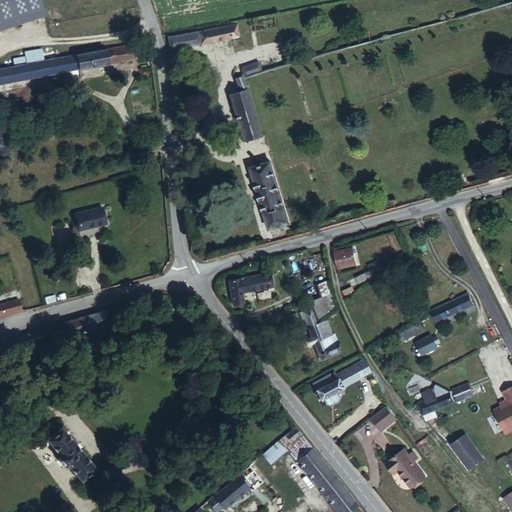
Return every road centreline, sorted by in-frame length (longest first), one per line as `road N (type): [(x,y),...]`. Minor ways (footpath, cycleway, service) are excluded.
road 1 (tertiary): [(190,275),(378,511)]
road 2 (tertiary): [(190,275),(177,226),(160,50),(142,0)]
road 3 (residential): [(441,206),(190,275)]
road 4 (residential): [(190,275),(0,341)]
road 5 (residential): [(511,344),(441,206)]
